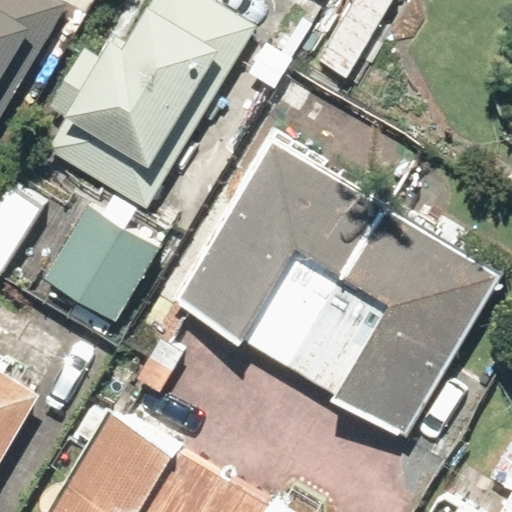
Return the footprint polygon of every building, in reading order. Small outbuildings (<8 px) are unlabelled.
[(0,0),(0,92),(46,15),(34,8),(38,0),(0,0)] [(94,86),(81,107),(163,157),(223,58),(212,51),(239,7),(227,0),(160,0),(135,42),(127,37),(114,58),(92,44),(74,74),(94,86)] [(511,267),(511,266),(281,130),(183,295),(414,432),(511,267)] [(0,262),(9,268),(47,202),(10,181),(0,198),(0,262)] [(109,209),(94,199),(49,269),(125,318),(174,243),(136,218),(146,203),(123,188),(109,209)] [(0,466),(47,386),(0,358),(0,466)] [(312,511),(113,393),(42,511),(312,511)] [(511,511),(511,445),(496,472),(511,482),(511,499),(504,511),(490,511),(448,486),(431,511),(511,511)]
